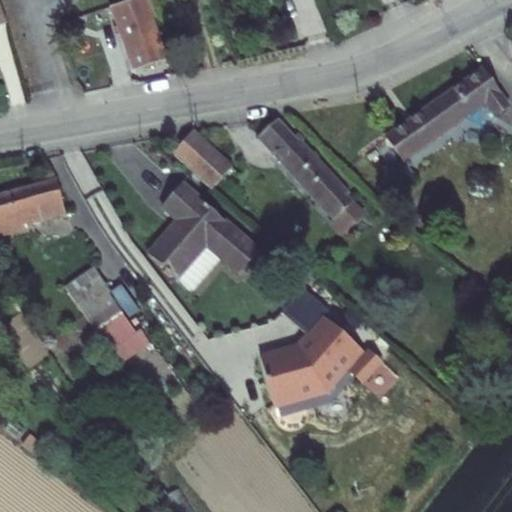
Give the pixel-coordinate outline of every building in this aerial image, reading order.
[(145,0),(132,0),(109,8),(116,28),(119,36),(133,73),(169,60),(153,20),(145,0)] [(150,0),(145,0),(153,20),(157,19),(150,0)] [(85,26),(71,24),(70,39),(83,41),(85,26)] [(404,166),(486,107),(494,120),(511,108),(483,69),(384,138),(404,166)] [(278,117),(257,135),(333,218),(354,199),(348,192),(350,191),(319,157),(313,151),(302,139),(301,140),(300,139),(295,134),(278,117)] [(194,127),(172,151),(212,187),(234,165),(194,127)] [(298,131),(295,134),(300,139),(304,136),(298,131)] [(0,235),(33,228),(31,222),(65,212),(56,175),(0,191),(0,235)] [(224,218),(183,179),(160,206),(174,218),(146,251),(178,280),(207,247),(239,275),(262,245),(226,217),(224,218)] [(354,199),(333,218),(329,222),(340,235),(366,212),(354,199)] [(108,291),(110,290),(93,265),(64,285),(94,329),(121,310),(108,291)] [(120,283),(111,290),(128,315),(138,307),(120,283)] [(303,286),(280,312),(304,332),(296,342),(259,352),(274,408),(328,392),(348,369),(365,351),(364,350),(325,315),(329,309),(303,286)] [(121,310),(94,329),(110,352),(138,335),(121,310)] [(365,351),(348,369),(363,384),(383,360),(368,347),(364,350),(365,351)] [(12,419),(5,428),(17,437),(24,429),(12,419)] [(30,433),(21,444),(42,461),(50,449),(30,433)]
